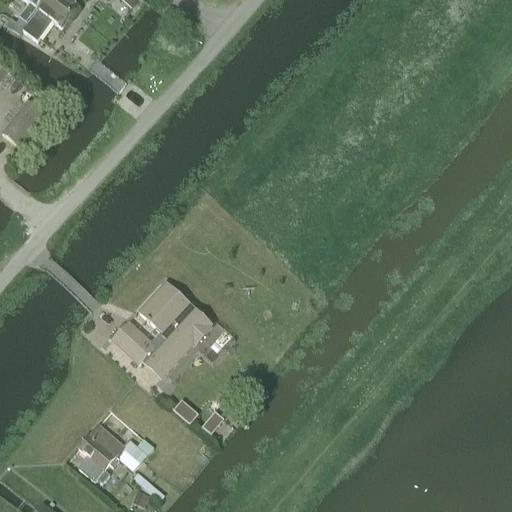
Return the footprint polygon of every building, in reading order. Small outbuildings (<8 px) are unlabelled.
[(20,21),(27,26),(47,0),(19,0),(30,8),(20,21)] [(47,0),(27,26),(28,28),(25,32),(23,35),(38,46),(53,26),(62,33),(80,10),(67,0),(47,0)] [(117,0),(131,11),(139,0),(138,0),(117,0)] [(11,22),(6,29),(21,38),(23,35),(25,32),(17,26),(11,22)] [(2,138),(20,153),(47,121),(28,106),(2,138)] [(126,329),(112,344),(138,368),(145,360),(164,378),(185,356),(209,331),(165,289),(139,316),(163,339),(150,352),(126,329)] [(181,404),(172,414),(189,429),(198,419),(181,404)] [(123,452),(97,430),(77,453),(86,461),(77,472),(93,486),(96,483),(101,488),(108,480),(103,475),(109,469),(112,472),(118,465),(131,477),(153,453),(142,444),(135,451),(129,445),(123,452)] [(136,495),(131,506),(144,511),(149,501),(136,495)]
